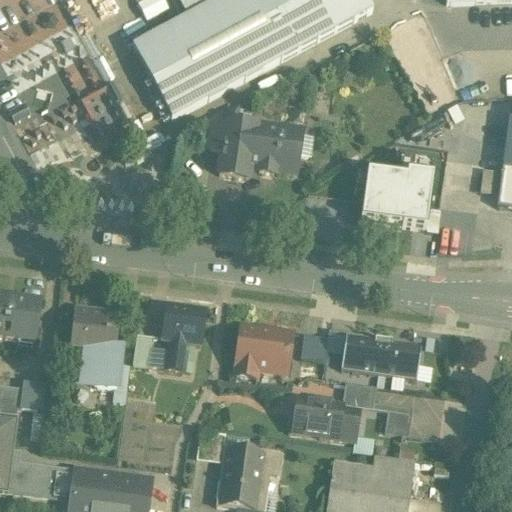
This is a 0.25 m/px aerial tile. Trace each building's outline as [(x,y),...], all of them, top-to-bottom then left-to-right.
[(228,0),(187,22),(133,52),(171,123),(373,15),(364,0),(228,0)] [(175,0),(187,22),(228,0),(175,0)] [(511,111),(510,111),(497,212),(511,213),(511,111)] [(236,112),(212,124),(208,153),(222,155),(226,130),(234,126),(237,127),(237,113),(236,112)] [(456,122),(442,120),(440,130),(432,129),(429,146),(429,147),(449,150),(459,152),(464,123),(456,122)] [(234,126),(226,130),(222,155),(219,179),(248,183),(250,169),(241,168),(246,128),(237,127),(234,126)] [(302,136),(246,128),(241,168),(250,169),(260,171),(259,176),(274,178),(275,173),(296,176),(302,136)] [(429,146),(413,143),(410,160),(403,159),(398,191),(442,198),(449,150),(429,147),(429,146)] [(495,176),(483,175),(480,198),(492,199),(495,176)] [(0,304),(0,344),(35,349),(40,310),(0,304)] [(205,316),(167,311),(162,346),(168,347),(188,350),(200,351),(205,316)] [(118,321),(75,316),(70,353),(87,355),(114,358),(114,355),(118,321)] [(260,335),(242,333),(235,380),(255,383),(256,375),(286,379),(291,339),(275,337),(275,335),(260,333),(260,335)] [(152,342),(137,340),(133,370),(149,372),(152,342)] [(317,342),(304,341),(302,363),(324,366),(326,348),(316,347),(317,342)] [(345,341),(340,375),(378,381),(383,346),(345,341)] [(411,350),(383,346),(378,381),(416,386),(420,355),(411,350)] [(188,350),(168,347),(164,374),(184,377),(186,365),(188,350)] [(114,358),(87,355),(84,375),(84,380),(86,384),(88,387),(91,390),(94,393),(99,394),(115,396),(116,396),(119,372),(120,356),(114,355),(114,358)] [(192,366),(186,365),(184,377),(191,377),(192,366)] [(130,373),(119,372),(116,396),(115,396),(113,408),(125,409),(130,373)] [(377,393),(345,389),(343,405),(374,409),(377,393)] [(24,394),(0,390),(0,413),(18,416),(21,417),(24,394)] [(331,405),(313,403),(309,406),(298,404),(293,438),(319,442),(319,443),(353,448),(358,415),(342,413),(343,411),(335,409),(331,405)] [(412,414),(388,410),(384,439),(408,442),(412,414)] [(0,421),(17,424),(18,416),(0,413),(0,421)] [(0,421),(0,496),(7,498),(7,497),(71,506),(69,511),(121,511),(123,500),(96,497),(98,479),(11,468),(17,424),(0,421)] [(225,440),(200,437),(197,463),(221,466),(225,440)] [(242,456),(227,454),(221,496),(219,495),(216,511),(221,511),(237,511),(264,511),(269,479),(279,481),(282,460),(243,455),(242,456)] [(414,458),(400,456),(399,464),(412,466),(414,458)] [(372,473),(333,467),(326,511),(408,511),(415,467),(412,466),(399,464),(374,461),(372,473)] [(96,497),(123,500),(125,483),(98,479),(96,497)] [(147,511),(150,486),(125,483),(123,500),(121,511),(147,511)]
